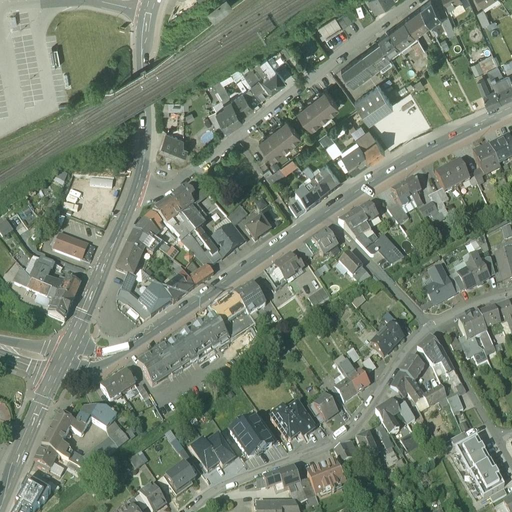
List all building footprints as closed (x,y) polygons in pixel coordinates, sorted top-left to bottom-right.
[(231,0),(216,0),(208,7),(214,15),(232,1),(231,0)] [(368,0),(374,9),(380,6),(382,7),(385,5),(385,3),(390,0),(368,0)] [(430,0),(429,0),(420,7),(429,23),(439,16),(430,0)] [(461,0),(457,0),(449,5),(453,13),(465,6),(461,0)] [(420,7),(403,20),(414,34),(429,23),(420,7)] [(490,23),(483,9),(476,13),(482,27),(490,23)] [(350,10),(335,20),(341,29),(356,19),(350,10)] [(447,18),(441,20),(448,37),(455,34),(447,18)] [(334,19),(317,29),(325,41),(342,30),(334,19)] [(414,34),(403,20),(388,32),(398,46),(414,34)] [(429,23),(414,34),(415,36),(430,25),(429,23)] [(388,32),(378,39),(379,41),(387,54),(389,53),(398,46),(388,32)] [(53,37),(42,39),(45,61),(57,59),(53,37)] [(302,37),(291,42),(301,58),(311,51),(302,37)] [(427,47),(422,39),(419,42),(424,50),(427,47)] [(379,41),(362,54),(366,60),(367,60),(375,70),(389,59),(388,56),(387,54),(379,41)] [(419,42),(418,42),(412,46),(418,55),(424,51),(424,50),(419,42)] [(288,44),(279,51),(285,60),(295,54),(288,44)] [(279,51),(266,58),(270,62),(275,68),(277,67),(285,60),(279,51)] [(266,58),(253,68),(257,72),(270,62),(266,58)] [(360,64),(368,75),(375,70),(367,60),(366,60),(360,64)] [(353,61),(341,70),(353,86),(368,75),(360,64),(358,61),(353,61)] [(270,62),(257,72),(263,80),(276,70),(275,68),(270,62)] [(496,65),(486,71),(489,78),(491,77),(499,71),(496,65)] [(250,69),(242,75),(245,78),(250,86),(257,81),(256,78),(250,69)] [(276,70),(263,80),(271,91),(284,81),(276,71),(276,70)] [(480,71),(473,75),(476,82),(477,82),(483,79),(483,70),(480,71)] [(235,82),(230,75),(220,81),(224,88),(235,82)] [(250,86),(245,78),(241,81),(246,89),(251,86),(250,86)] [(510,78),(502,81),(506,88),(511,85),(511,82),(511,80),(510,78)] [(489,92),(483,79),(477,82),(482,95),(489,92)] [(220,81),(203,90),(207,97),(224,88),(220,81)] [(267,94),(257,81),(250,86),(251,86),(260,99),(267,94)] [(500,82),(493,86),(495,89),(496,93),(503,90),(500,82)] [(503,90),(496,93),(500,102),(511,96),(511,85),(506,88),(503,90)] [(260,99),(251,86),(246,89),(242,92),(251,106),(260,99)] [(379,87),(354,103),(368,123),(376,118),(392,106),(379,87)] [(489,92),(482,95),(484,99),(483,99),(488,108),(500,102),(496,93),(495,89),(489,92)] [(301,109),(297,112),(310,129),(338,108),(325,91),(321,94),(318,96),(314,99),(309,103),(304,107),(301,109)] [(242,92),(231,100),(240,115),(252,106),(251,106),(242,92)] [(230,99),(223,103),(224,105),(215,110),(226,128),(227,127),(227,126),(236,121),(237,120),(241,118),(242,118),(240,115),(231,100),(230,99)] [(353,127),(347,119),(343,122),(348,130),(353,127)] [(263,139),(259,142),(272,159),(300,137),(287,120),(283,123),(279,126),(276,128),(271,132),(266,136),(263,139)] [(343,126),(333,128),(335,135),(344,133),(343,126)] [(177,136),(166,132),(164,138),(175,142),(177,136)] [(327,134),(319,140),(322,144),(324,147),(325,149),(333,143),(327,134)] [(365,134),(356,141),(359,146),(363,151),(372,144),(371,142),(365,134)] [(511,144),(508,137),(489,147),(498,165),(505,162),(504,159),(511,154),(511,144)] [(175,142),(164,138),(160,149),(181,158),(186,146),(175,142)] [(372,144),(363,151),(371,162),(384,153),(376,141),(374,139),(371,142),(372,144)] [(322,144),(319,140),(313,144),(317,149),(321,150),(324,147),(322,144)] [(359,146),(342,158),(354,174),(371,162),(363,151),(359,146)] [(489,147),(482,151),(481,150),(473,154),(477,163),(483,177),(499,169),(498,165),(489,147)] [(287,155),(272,164),(275,169),(290,160),(287,155)] [(296,165),(292,160),(286,164),(290,170),(296,165)] [(506,166),(505,162),(498,165),(502,173),(509,170),(506,166)] [(460,163),(447,169),(457,188),(469,182),(467,177),(460,163)] [(286,164),(280,168),(285,174),(290,170),(286,164)] [(326,166),(320,171),(324,177),(330,171),(326,166)] [(273,174),(266,179),(270,185),(278,179),(279,181),(286,176),(285,174),(280,168),(273,174)] [(315,176),(308,168),(303,171),(310,180),(315,176)] [(269,169),(263,173),(266,179),(273,174),(269,169)] [(447,169),(435,175),(442,190),(444,194),(445,194),(457,188),(447,169)] [(324,177),(318,181),(329,194),(341,185),(330,171),(324,177)] [(478,171),(472,174),(477,185),(483,182),(478,171)] [(61,174),(57,186),(61,188),(66,176),(61,174)] [(472,174),(467,177),(469,182),(472,188),(477,185),(472,174)] [(421,192),(413,178),(403,184),(411,198),(416,195),(421,192)] [(314,184),(309,188),(319,201),(329,194),(318,181),(314,184)] [(193,184),(185,190),(192,200),(193,199),(194,200),(202,193),(193,184)] [(403,184),(391,191),(393,193),(399,203),(399,205),(406,201),(410,198),(411,198),(403,184)] [(319,201),(309,188),(303,193),(313,207),(319,201)] [(185,190),(181,193),(193,208),(190,211),(200,224),(205,220),(195,208),(198,205),(194,200),(193,199),(192,200),(185,190)] [(442,190),(437,192),(443,203),(448,200),(445,194),(444,194),(442,190)] [(443,203),(437,192),(428,197),(432,203),(438,212),(445,209),(443,203)] [(181,193),(169,202),(181,217),(190,211),(193,208),(181,193)] [(313,207),(303,193),(295,199),(297,201),(305,212),(313,207)] [(411,198),(410,198),(418,211),(424,207),(416,195),(411,198)] [(254,203),(259,210),(267,205),(262,198),(254,203)] [(297,201),(289,207),(296,218),(296,219),(305,212),(297,201)] [(406,201),(399,205),(402,209),(408,205),(406,201)] [(169,202),(151,215),(166,229),(171,225),(175,229),(171,232),(173,235),(183,227),(177,220),(181,217),(169,202)] [(424,207),(418,211),(423,219),(430,214),(433,219),(440,216),(438,212),(432,203),(424,207)] [(369,204),(338,222),(350,235),(365,226),(376,220),(377,223),(379,221),(369,204)] [(238,207),(226,220),(233,228),(246,217),(238,207)] [(393,207),(387,211),(394,220),(400,217),(393,207)] [(29,208),(19,212),(24,223),(34,219),(29,208)] [(190,211),(181,217),(194,234),(194,235),(195,235),(199,232),(203,228),(200,224),(190,211)] [(183,227),(173,235),(179,242),(177,244),(194,260),(195,260),(205,269),(207,271),(212,267),(203,257),(188,239),(194,234),(181,217),(177,220),(183,227)] [(160,227),(149,218),(142,224),(156,237),(158,235),(160,233),(157,230),(160,227)] [(247,228),(245,230),(254,243),(269,232),(260,219),(251,225),(247,228)] [(450,219),(445,222),(449,228),(454,225),(450,219)] [(233,228),(226,220),(213,230),(213,240),(226,230),(229,233),(234,229),(233,228)] [(0,237),(2,240),(12,233),(5,223),(0,226),(0,237)] [(142,224),(133,234),(148,246),(155,239),(156,237),(142,224)] [(365,226),(350,235),(370,256),(370,257),(372,257),(373,257),(374,256),(379,251),(382,249),(376,241),(365,226)] [(438,231),(441,236),(449,232),(446,227),(438,231)] [(245,241),(234,229),(229,233),(239,246),(245,241)] [(226,230),(213,240),(221,250),(216,254),(217,256),(220,260),(225,256),(225,257),(239,246),(229,233),(226,230)] [(199,232),(195,235),(208,253),(212,259),(217,256),(216,254),(199,232)] [(326,232),(305,246),(313,257),(319,253),(323,258),(337,248),(326,232)] [(148,246),(133,234),(127,246),(137,252),(139,250),(143,253),(144,252),(147,255),(152,248),(148,246)] [(54,238),(50,247),(52,251),(59,236),(58,236),(54,238)] [(86,247),(59,236),(52,251),(52,252),(79,263),(86,247)] [(404,258),(382,236),(376,241),(382,249),(379,251),(391,265),(404,258)] [(305,246),(298,252),(305,263),(313,257),(305,246)] [(152,248),(147,255),(152,258),(157,252),(152,248)] [(511,249),(495,254),(502,280),(511,277),(511,249)] [(141,258),(126,250),(116,272),(132,279),(141,258)] [(164,250),(160,255),(165,258),(169,253),(164,250)] [(176,254),(171,250),(169,253),(165,258),(170,262),(176,254)] [(217,256),(212,259),(208,253),(203,257),(212,267),(220,260),(217,256)] [(348,255),(338,264),(351,279),(361,269),(348,255)] [(469,261),(466,267),(468,269),(458,275),(465,289),(466,290),(488,278),(488,277),(482,266),(480,263),(479,263),(476,257),(469,261)] [(290,258),(275,268),(284,282),(285,283),(303,271),(297,263),(294,264),(290,258)] [(491,261),(482,266),(488,277),(495,274),(491,261)] [(31,262),(24,277),(29,283),(36,269),(38,265),(31,262)] [(38,265),(36,269),(49,274),(52,276),(54,271),(51,270),(52,267),(39,262),(38,265)] [(274,267),(263,274),(275,293),(284,287),(282,284),(284,282),(275,268),(274,267)] [(440,268),(429,274),(434,284),(424,288),(433,305),(454,294),(448,283),(440,268)] [(49,274),(36,269),(29,283),(31,285),(40,289),(42,290),(45,282),(46,282),(49,274)] [(205,269),(185,281),(192,290),(213,277),(207,271),(205,269)] [(361,269),(351,279),(356,284),(366,274),(361,269)] [(131,285),(125,283),(121,292),(138,306),(140,308),(152,296),(155,300),(163,294),(161,292),(139,275),(131,285)] [(182,277),(176,281),(186,295),(192,290),(185,281),(184,279),(182,277)] [(465,289),(459,277),(453,280),(459,292),(465,289)] [(80,285),(67,279),(66,282),(79,287),(81,284),(80,284),(80,285)] [(459,292),(453,280),(448,283),(454,294),(459,292)] [(176,281),(161,292),(163,294),(171,304),(172,305),(186,295),(176,281)] [(46,282),(45,282),(42,290),(46,292),(49,293),(56,296),(59,297),(63,289),(46,282)] [(63,289),(59,297),(73,303),(79,287),(66,282),(66,283),(65,282),(65,283),(65,284),(63,289)] [(40,289),(31,285),(26,293),(36,297),(40,289)] [(252,285),(241,292),(240,291),(233,296),(248,318),(265,306),(252,285)] [(40,289),(36,297),(42,300),(44,295),(46,292),(42,290),(40,289)] [(322,290),(307,300),(313,309),(328,299),(322,290)] [(138,306),(121,292),(117,301),(117,302),(118,303),(123,307),(124,307),(140,320),(143,324),(150,319),(146,313),(140,308),(138,306)] [(155,300),(154,301),(162,310),(171,304),(163,294),(155,300)] [(350,301),(355,308),(365,301),(360,294),(350,301)] [(59,297),(56,296),(52,306),(50,305),(49,308),(50,309),(49,312),(50,313),(66,319),(73,303),(59,297)] [(152,296),(140,308),(146,313),(150,319),(162,310),(154,301),(155,300),(152,296)] [(234,298),(210,313),(214,318),(221,329),(244,314),(234,298)] [(511,311),(508,302),(493,307),(499,323),(508,320),(511,318),(511,311)] [(493,307),(477,313),(485,329),(499,323),(493,307)] [(63,325),(66,319),(50,313),(48,318),(63,325)] [(394,320),(387,313),(383,317),(390,324),(394,320)] [(485,329),(477,313),(465,319),(474,337),(481,333),(486,331),(485,329)] [(214,318),(166,349),(182,372),(229,341),(228,340),(225,336),(221,329),(214,318)] [(402,327),(394,319),(394,320),(390,324),(398,331),(402,327)] [(474,337),(465,319),(458,322),(466,338),(467,340),(474,337)] [(365,326),(360,320),(356,324),(361,329),(365,326)] [(390,324),(380,334),(393,346),(403,336),(398,331),(390,324)] [(486,331),(481,333),(481,337),(483,342),(490,339),(486,331)] [(393,346),(380,334),(370,344),(383,356),(393,346)] [(429,337),(417,348),(426,359),(434,352),(439,347),(437,346),(429,337)] [(456,337),(449,340),(455,353),(462,349),(456,337)] [(474,337),(467,340),(466,338),(460,340),(468,357),(473,355),(483,350),(478,347),(474,337)] [(490,339),(483,342),(486,349),(493,346),(490,339)] [(499,342),(493,345),(496,351),(502,349),(499,342)] [(446,357),(441,347),(437,346),(439,347),(434,352),(440,361),(446,357)] [(486,349),(483,350),(487,359),(497,354),(493,346),(486,349)] [(165,347),(138,365),(149,382),(152,387),(170,375),(172,378),(182,372),(166,349),(165,347)] [(353,361),(359,357),(352,347),(346,352),(353,361)] [(483,350),(473,355),(477,363),(487,359),(483,350)] [(440,361),(434,352),(426,359),(433,367),(440,361)] [(410,357),(400,372),(408,378),(412,380),(412,383),(424,366),(410,357)] [(454,371),(446,357),(440,361),(447,374),(454,371)] [(376,368),(369,358),(363,363),(369,373),(376,368)] [(348,361),(339,368),(347,380),(355,375),(354,371),(348,361)] [(355,375),(347,380),(357,394),(370,384),(361,371),(355,375)] [(400,372),(390,388),(398,393),(408,378),(400,372)] [(126,373),(111,382),(120,397),(135,387),(126,373)] [(347,380),(335,390),(344,403),(357,394),(347,380)] [(120,397),(111,382),(100,389),(109,404),(113,401),(120,397)] [(412,383),(405,389),(407,393),(415,387),(412,383)] [(462,384),(456,388),(460,395),(466,391),(462,384)] [(440,385),(422,396),(424,398),(423,398),(429,406),(439,400),(445,396),(440,385)] [(141,386),(136,390),(144,402),(149,398),(141,386)] [(415,387),(407,393),(411,397),(419,391),(415,387)] [(398,393),(390,388),(387,393),(392,400),(398,395),(400,394),(398,393)] [(419,391),(411,397),(412,399),(415,404),(423,398),(424,398),(422,396),(419,391)] [(404,404),(398,395),(392,400),(398,408),(404,404)] [(457,395),(447,400),(447,401),(453,414),(463,409),(457,395)] [(445,396),(439,400),(441,404),(447,401),(447,400),(445,396)] [(120,397),(113,401),(114,403),(120,409),(127,404),(123,398),(121,399),(120,397)] [(339,413),(327,397),(314,406),(326,422),(333,416),(333,415),(337,412),(338,413),(339,413)] [(412,399),(404,404),(408,409),(415,404),(412,399)] [(392,400),(375,410),(389,434),(399,428),(392,417),(400,412),(398,408),(392,400)] [(313,426),(297,404),(285,413),(298,431),(301,435),(306,432),(307,434),(308,434),(312,431),(312,429),(311,428),(313,426)] [(404,404),(398,408),(400,412),(407,424),(414,419),(408,409),(404,404)] [(298,431),(285,413),(282,408),(270,417),(286,440),(288,438),(289,440),(291,440),(295,437),(295,436),(294,434),(298,431)] [(469,410),(464,413),(469,423),(475,420),(469,410)] [(105,411),(82,412),(80,416),(90,422),(106,431),(116,418),(114,416),(112,414),(112,415),(105,411)] [(86,429),(76,424),(75,426),(59,416),(51,432),(64,440),(64,439),(65,436),(69,431),(80,437),(86,429)] [(90,422),(80,416),(76,424),(86,429),(90,422)] [(252,418),(229,433),(249,461),(257,454),(258,456),(272,446),(252,418)] [(120,430),(107,440),(116,450),(128,441),(120,430)] [(393,445),(385,430),(380,434),(387,449),(393,445)] [(400,438),(407,451),(419,444),(411,431),(400,438)] [(64,440),(51,432),(42,448),(55,456),(58,457),(62,460),(64,457),(68,450),(60,445),(64,440)] [(369,433),(356,439),(362,451),(375,446),(369,433)] [(453,446),(467,438),(464,433),(450,441),(453,446)] [(206,445),(219,463),(222,468),(234,459),(218,437),(206,445)] [(455,449),(469,474),(490,461),(476,437),(455,449)] [(107,440),(97,448),(104,458),(116,450),(107,440)] [(206,445),(203,441),(191,450),(207,472),(219,463),(206,445)] [(350,442),(344,445),(352,459),(357,456),(350,442)] [(344,445),(334,450),(342,465),(345,463),(352,459),(344,445)] [(375,446),(362,451),(367,460),(379,455),(375,446)] [(55,456),(42,448),(33,463),(36,464),(49,471),(54,459),(55,456)] [(104,458),(97,448),(93,452),(100,462),(104,458)] [(192,461),(183,449),(178,453),(187,465),(192,461)] [(381,464),(396,457),(393,451),(378,457),(381,464)] [(100,462),(93,452),(88,455),(95,465),(100,462)] [(139,454),(130,460),(137,469),(145,463),(139,454)] [(95,465),(88,455),(83,459),(88,464),(93,467),(95,465)] [(88,464),(70,456),(68,460),(67,462),(68,463),(87,473),(93,467),(88,464)] [(504,486),(490,461),(469,474),(483,498),(504,486)] [(342,465),(341,465),(345,473),(349,471),(345,463),(342,465)] [(49,471),(36,464),(34,467),(47,474),(49,471)] [(333,464),(306,475),(308,479),(312,488),(315,497),(332,490),(344,485),(333,464)] [(184,465),(165,478),(174,490),(172,491),(176,497),(187,490),(185,487),(195,480),(184,465)] [(293,468),(276,473),(280,482),(283,490),(289,488),(299,484),(299,483),(293,468)] [(276,473),(263,478),(266,487),(280,482),(276,473)] [(263,478),(256,481),(257,490),(266,488),(266,487),(263,478)] [(299,484),(289,488),(291,496),(312,488),(308,479),(299,483),(299,484)] [(44,501),(48,492),(27,481),(20,494),(21,495),(13,510),(14,511),(13,511),(28,511),(30,510),(32,511),(36,503),(40,505),(42,500),(44,501)] [(49,483),(46,489),(56,494),(59,489),(49,483)] [(153,485),(139,494),(140,495),(148,506),(152,511),(153,511),(166,503),(153,485)] [(312,488),(291,496),(294,504),(294,503),(295,505),(315,497),(312,488)] [(506,496),(503,490),(489,498),(492,503),(506,496)] [(148,506),(140,495),(135,498),(142,508),(143,509),(148,506)] [(135,498),(133,497),(128,501),(131,505),(132,505),(137,511),(142,508),(135,498)] [(511,511),(511,498),(495,508),(496,511),(511,511)] [(294,504),(287,505),(280,505),(280,511),(298,511),(295,505),(294,503),(294,504)]
